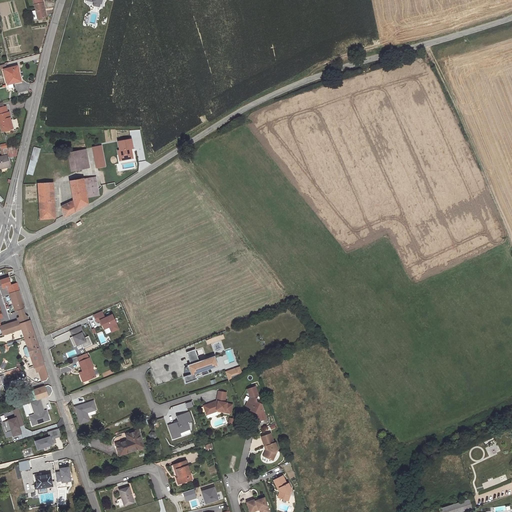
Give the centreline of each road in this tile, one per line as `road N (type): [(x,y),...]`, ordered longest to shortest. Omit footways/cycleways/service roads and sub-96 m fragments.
road 1 (unclassified): [(31,237),(277,92),(511,16)]
road 2 (unclassified): [(8,253),(89,487)]
road 3 (tertiary): [(61,0),(17,181)]
road 4 (track): [(420,44),(478,159)]
